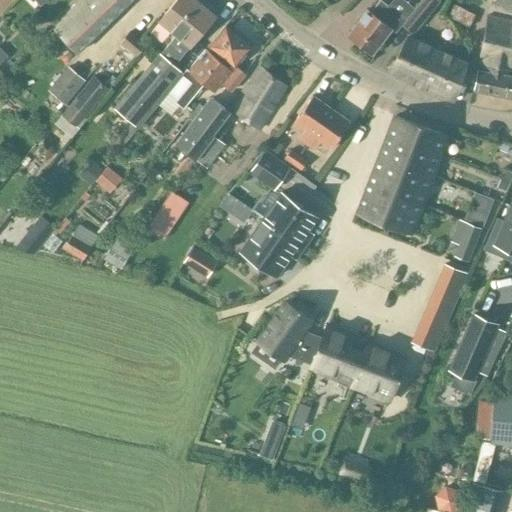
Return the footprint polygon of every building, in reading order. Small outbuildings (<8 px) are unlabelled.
[(81,0),(53,28),(77,52),(130,0),(81,0)] [(169,64),(170,63),(174,58),(178,60),(189,47),(215,16),(196,0),(175,0),(158,20),(158,21),(170,31),(176,36),(159,56),(169,64)] [(348,35),(361,46),(361,48),(365,51),(368,51),(371,53),(391,28),(395,31),(405,19),(379,0),(370,12),(367,10),(348,35)] [(411,34),(438,1),(436,0),(422,0),(402,26),(411,34)] [(511,0),(491,0),(490,4),(511,13),(511,0)] [(455,5),(449,17),(468,26),(473,14),(455,5)] [(511,21),(488,15),(479,61),(511,68),(511,67),(511,21)] [(251,46),(262,33),(245,17),(233,30),(251,46)] [(223,58),(220,62),(231,71),(220,83),(231,92),(245,74),(235,65),(246,52),(250,47),(225,26),(209,46),(223,58)] [(136,54),(144,44),(129,32),(121,42),(136,54)] [(466,61),(437,48),(408,36),(388,72),(451,99),(466,61)] [(189,86),(176,102),(178,105),(183,108),(203,83),(213,92),(220,83),(231,71),(220,62),(205,49),(188,70),(186,68),(182,73),(179,77),(189,86)] [(169,64),(159,56),(115,107),(138,126),(153,108),(157,103),(179,77),(182,73),(170,63),(169,64)] [(479,61),(477,69),(473,90),(511,97),(511,75),(510,75),(511,68),(479,61)] [(286,85),(259,67),(231,109),(258,127),(286,85)] [(65,104),(84,81),(68,68),(49,90),(65,104)] [(71,105),(62,114),(78,128),(87,119),(84,117),(109,88),(104,84),(95,76),(71,105)] [(306,143),(331,108),(312,95),(293,122),(304,130),(298,138),(306,143)] [(188,118),(193,122),(177,144),(196,159),(213,136),(211,134),(228,111),(211,98),(204,108),(198,104),(188,118)] [(349,121),(331,108),(306,143),(315,149),(320,141),(330,148),(349,121)] [(439,152),(445,135),(394,115),(357,212),(410,233),(441,153),(439,152)] [(213,136),(196,159),(208,167),(225,144),(213,136)] [(284,146),(276,141),(271,149),(279,154),(284,146)] [(292,164),(298,155),(290,150),(284,159),(292,164)] [(274,188),(288,168),(264,152),(251,172),(274,188)] [(26,155),(20,163),(24,166),(30,159),(26,155)] [(300,170),(307,160),(298,155),(292,164),(300,170)] [(90,159),(78,173),(91,184),(103,170),(90,159)] [(511,171),(504,168),(500,177),(510,181),(511,175),(511,171)] [(510,181),(500,177),(496,187),(506,190),(510,181)] [(189,202),(171,190),(155,214),(173,226),(189,202)] [(319,217),(281,191),(280,190),(279,191),(262,217),(306,247),(315,234),(309,230),(319,217)] [(484,248),(504,257),(507,249),(511,251),(511,201),(503,221),(497,219),(484,248)] [(469,206),(464,219),(482,226),(487,213),(469,206)] [(41,217),(32,228),(45,239),(55,228),(41,217)] [(297,260),(306,247),(262,217),(238,251),(277,278),(291,256),(297,260)] [(468,261),(480,229),(466,223),(454,255),(468,261)] [(64,249),(83,260),(90,247),(89,247),(90,244),(92,245),(98,235),(78,224),(64,249)] [(133,249),(136,243),(120,232),(105,256),(121,267),(133,249)] [(215,262),(192,248),(184,261),(207,275),(215,262)] [(468,274),(446,265),(441,277),(463,287),(468,274)] [(457,300),(463,287),(441,277),(435,290),(457,300)] [(451,312),(457,300),(435,290),(429,303),(451,312)] [(304,330),(312,319),(285,300),(256,341),(283,359),(287,355),(311,364),(322,337),(304,330)] [(446,325),(451,312),(429,303),(424,316),(446,325)] [(448,369),(474,381),(499,324),(472,312),(448,369)] [(440,338),(446,325),(424,316),(418,329),(440,338)] [(350,385),(363,351),(348,345),(353,334),(327,324),(322,337),(311,364),(309,369),(350,385)] [(435,351),(440,338),(418,329),(413,342),(435,351)] [(389,401),(405,359),(366,343),(363,351),(350,385),(389,401)] [(475,438),(490,439),(490,443),(511,445),(511,395),(494,394),(493,402),(478,401),(475,438)] [(305,417),(309,407),(299,403),(295,414),(305,417)] [(273,421),(267,438),(278,442),(284,426),(273,421)] [(361,463),(354,480),(365,484),(371,467),(361,463)] [(471,488),(463,511),(490,511),(497,489),(472,482),(471,488)]
